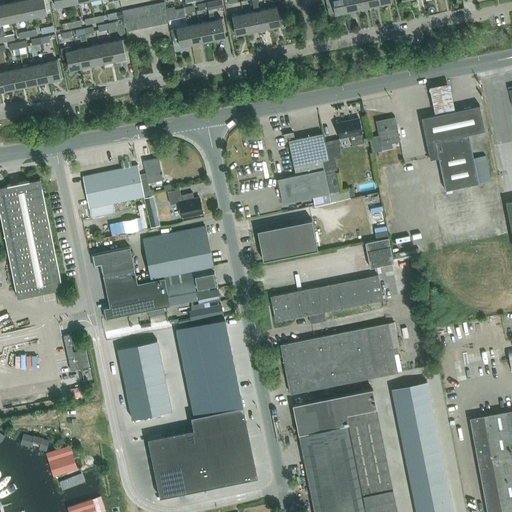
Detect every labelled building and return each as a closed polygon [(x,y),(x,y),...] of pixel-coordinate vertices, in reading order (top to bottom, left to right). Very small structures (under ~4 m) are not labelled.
[(31,0),(22,0),(20,1),(24,19),(35,17),(31,0)] [(46,14),(43,0),(31,0),(35,17),(46,14)] [(221,0),(218,0),(207,3),(208,9),(213,9),(223,6),(221,0)] [(254,12),(258,31),(269,28),(265,10),(259,11),(257,0),(252,2),(254,12)] [(324,0),(328,14),(334,13),(334,14),(345,12),(343,0),(324,0)] [(343,0),(345,12),(357,9),(354,0),(343,0)] [(354,0),(357,9),(368,7),(366,0),(354,0)] [(24,19),(20,1),(9,3),(13,21),(24,19)] [(0,17),(1,24),(13,21),(9,3),(0,4),(0,17)] [(175,17),(176,15),(175,9),(174,6),(166,8),(168,18),(175,17)] [(281,26),(277,7),(265,10),(269,28),(281,26)] [(243,15),(246,33),(258,31),(254,12),(243,15)] [(213,14),(208,15),(209,22),(210,22),(213,40),(225,38),(221,19),(214,21),(213,14)] [(235,35),(246,33),(243,15),(231,17),(235,35)] [(210,22),(209,22),(198,24),(202,42),(213,40),(210,22)] [(202,42),(198,24),(187,26),(191,45),(202,42)] [(187,26),(176,29),(170,30),(172,41),(178,40),(179,47),(191,45),(187,26)] [(121,40),(110,43),(114,61),(125,59),(124,52),(121,40)] [(102,63),(114,61),(110,43),(99,45),(102,63)] [(87,47),(91,66),(102,63),(99,45),(87,47)] [(76,49),(70,51),(69,47),(60,49),(62,60),(66,59),(69,70),(80,68),(76,49)] [(91,66),(87,47),(76,49),(80,68),(91,66)] [(45,63),(49,81),(60,79),(56,60),(45,63)] [(34,65),(38,84),(49,81),(45,63),(34,65)] [(22,68),(26,86),(38,84),(34,65),(22,68)] [(15,89),(26,86),(22,68),(11,70),(15,89)] [(15,89),(11,70),(0,72),(0,74),(4,91),(15,89)] [(430,84),(435,110),(455,106),(450,80),(430,84)] [(485,155),(473,158),(468,134),(484,130),(479,105),(421,117),(429,159),(438,157),(445,190),(478,183),(491,180),(485,155)] [(400,141),(395,117),(376,121),(379,135),(371,137),(374,152),(382,150),(381,145),(400,141)] [(358,118),(336,122),(339,137),(350,135),(352,145),(364,142),(362,132),(358,118)] [(288,140),(296,174),(324,168),(322,159),(328,158),(324,142),(322,132),(295,138),(293,132),(284,134),(285,141),(288,140)] [(332,201),(351,197),(348,187),(340,189),(336,171),(337,170),(334,157),(341,155),(338,139),(324,142),(328,158),(322,159),(324,168),(330,191),(332,201)] [(143,161),(147,178),(141,179),(143,191),(150,190),(148,180),(155,179),(155,181),(163,180),(158,158),(143,161)] [(122,168),(83,176),(89,207),(90,212),(91,217),(115,212),(115,211),(113,202),(144,196),(137,165),(127,167),(126,161),(121,162),(122,168)] [(330,191),(324,168),(296,174),(278,178),(284,201),(328,191),(330,191)] [(63,288),(40,178),(0,186),(0,215),(17,297),(63,288)] [(181,217),(202,212),(199,198),(194,199),(192,193),(180,195),(179,189),(167,192),(170,204),(179,202),(181,209),(179,210),(181,217)] [(161,225),(154,196),(144,198),(151,227),(161,225)] [(312,219),(257,230),(263,260),(318,249),(312,219)] [(194,269),(213,265),(205,226),(144,238),(152,278),(194,269)] [(387,230),(375,232),(376,240),(388,237),(387,230)] [(376,240),(365,242),(370,267),(394,263),(388,237),(376,240)] [(101,263),(110,306),(104,307),(106,318),(170,304),(198,298),(199,303),(218,298),(216,289),(218,288),(209,290),(208,288),(196,291),(192,270),(165,276),(165,277),(138,282),(130,246),(93,254),(95,264),(101,263)] [(214,270),(213,265),(194,269),(198,289),(217,285),(214,270)] [(276,320),(309,314),(311,323),(325,320),(323,311),(382,299),(377,275),(271,296),(276,320)] [(222,305),(193,311),(194,321),(224,315),(222,305)] [(149,316),(150,323),(166,319),(165,313),(149,316)] [(227,327),(226,327),(224,318),(176,328),(194,415),(190,416),(191,417),(242,406),(240,397),(241,397),(227,327)] [(396,331),(394,322),(394,321),(387,322),(392,347),(396,346),(399,346),(396,331)] [(387,322),(327,335),(281,344),(290,393),(397,371),(394,354),(398,353),(396,346),(392,347),(387,322)] [(73,351),(69,333),(63,335),(71,370),(89,367),(85,349),(73,351)] [(118,348),(132,419),(172,410),(157,340),(118,348)] [(511,511),(511,348),(507,349),(511,371),(511,409),(503,411),(469,417),(487,511),(511,511)] [(452,511),(427,381),(391,388),(416,511),(452,511)] [(70,388),(72,397),(83,395),(81,386),(70,388)] [(293,403),(314,511),(396,511),(372,388),(293,403)] [(242,406),(191,417),(193,429),(161,435),(147,438),(160,497),(173,494),(247,479),(247,478),(256,476),(255,467),(245,416),(244,416),(242,406)] [(54,475),(78,468),(70,445),(47,452),(54,475)] [(97,511),(93,498),(69,506),(70,511),(97,511)]
